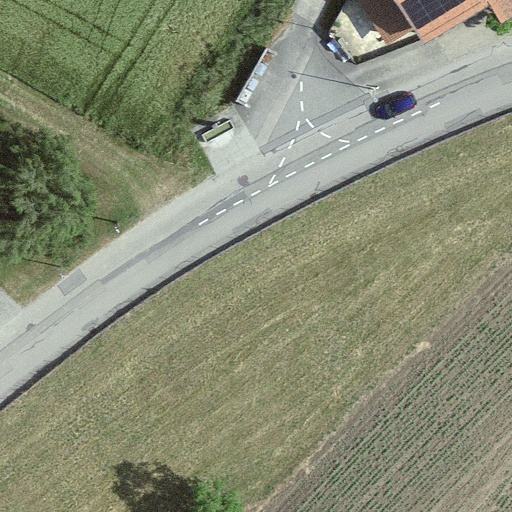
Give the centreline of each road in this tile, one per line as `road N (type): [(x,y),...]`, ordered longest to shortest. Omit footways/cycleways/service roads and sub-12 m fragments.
road 1 (tertiary): [(0,345),(231,204),(511,69)]
road 2 (track): [(231,204),(311,0)]
